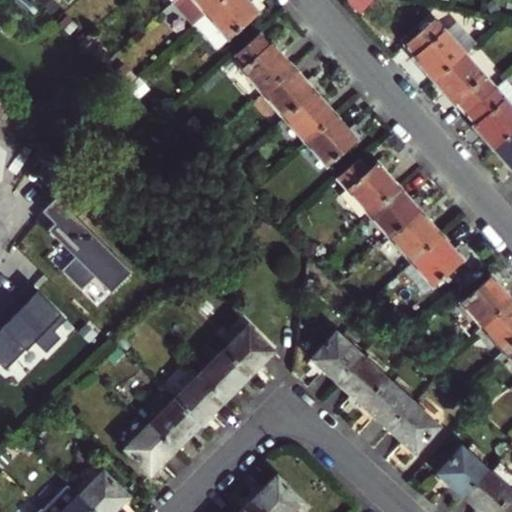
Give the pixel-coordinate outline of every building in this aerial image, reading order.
[(175,0),(173,2),(194,26),(224,0),(175,0)] [(246,0),(224,0),(194,26),(215,49),(258,13),(246,0)] [(464,53),(433,18),(403,45),(412,55),(410,57),(432,81),(464,53)] [(230,59),(262,95),(292,68),(270,43),(268,44),(259,34),(230,59)] [(454,103),(464,114),(494,87),(464,53),(432,81),(452,104),(454,103)] [(262,95),(283,118),(313,91),(292,68),(262,95)] [(494,87),(464,114),(474,125),(472,127),(491,149),(511,130),(511,88),(504,79),(494,87)] [(313,91),(283,118),(304,142),(334,115),(313,91)] [(356,140),(334,115),(304,142),(326,166),(356,140)] [(511,130),(491,149),(511,172),(511,171),(511,130)] [(335,178),(367,213),(398,187),(376,163),(368,169),(358,158),(335,178)] [(367,213),(389,237),(419,211),(398,187),(367,213)] [(129,267),(51,194),(37,208),(55,225),(49,231),(74,255),(61,269),(80,288),(93,274),(109,289),(129,267)] [(389,237),(410,261),(440,235),(419,211),(389,237)] [(440,235),(410,261),(401,269),(422,293),(461,259),(440,235)] [(511,300),(489,276),(459,302),(481,326),(511,300)] [(65,319),(29,282),(8,303),(10,307),(0,316),(0,359),(8,367),(33,342),(46,355),(63,338),(54,330),(65,319)] [(502,350),(511,341),(511,301),(511,300),(481,326),(502,350)] [(273,351),(247,325),(222,349),(248,375),(273,351)] [(337,381),(361,355),(335,331),(311,357),(337,381)] [(511,341),(502,350),(511,361),(511,341)] [(248,375),(222,349),(197,375),(223,401),(248,375)] [(361,355),(337,381),(363,404),(387,378),(361,355)] [(173,399),(199,425),(223,401),(197,375),(173,399)] [(411,401),(387,378),(363,404),(388,427),(411,401)] [(173,399),(149,423),(175,449),(199,425),(173,399)] [(388,427),(413,450),(437,425),(411,401),(388,427)] [(150,474),(175,449),(149,423),(124,448),(150,474)] [(436,472),(462,495),(486,469),(461,446),(436,472)] [(462,495),(480,511),(494,511),(511,493),(486,469),(462,495)] [(93,511),(112,511),(127,497),(102,470),(77,495),(93,511)] [(276,475),(252,499),(264,511),(288,511),(301,500),(276,475)] [(44,511),(93,511),(77,495),(66,484),(41,509),(44,511)] [(511,511),(511,493),(494,511),(511,511)] [(264,511),(252,499),(238,511),(264,511)]
